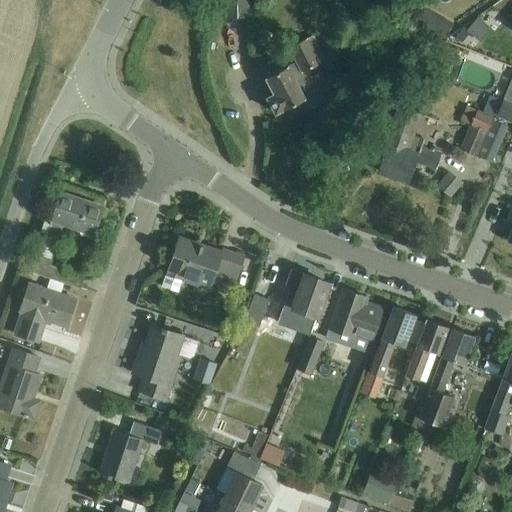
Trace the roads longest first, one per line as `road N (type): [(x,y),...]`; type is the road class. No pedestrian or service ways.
road 1 (unclassified): [(46,511),(148,201),(179,157)]
road 2 (residential): [(511,307),(298,237),(179,157)]
road 3 (unclassified): [(0,270),(43,147),(79,85)]
road 4 (residential): [(179,157),(79,85)]
